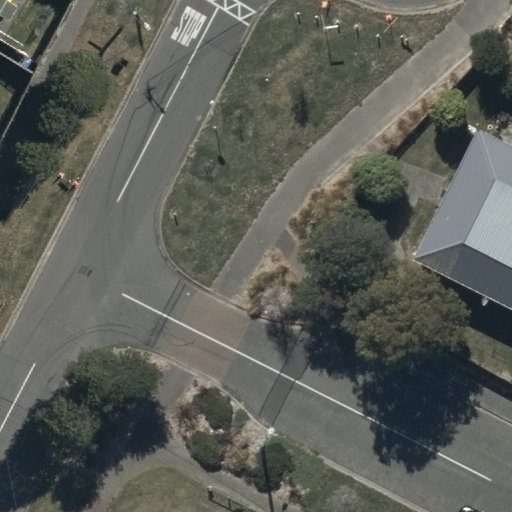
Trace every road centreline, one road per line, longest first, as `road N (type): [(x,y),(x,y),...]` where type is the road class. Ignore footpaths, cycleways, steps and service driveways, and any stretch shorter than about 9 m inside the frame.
road 1 (residential): [(511,490),(85,275)]
road 2 (residential): [(85,275),(223,0)]
road 3 (residential): [(0,439),(85,275)]
